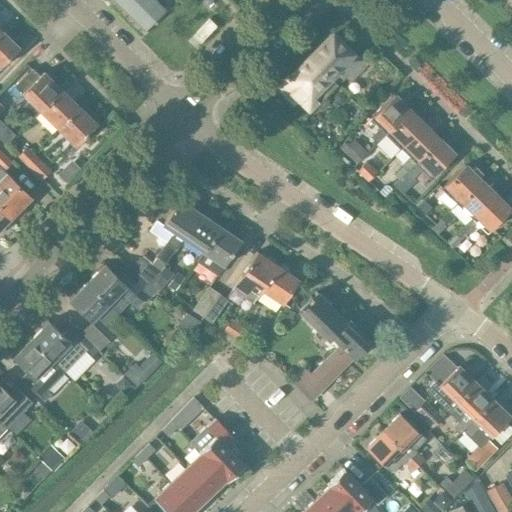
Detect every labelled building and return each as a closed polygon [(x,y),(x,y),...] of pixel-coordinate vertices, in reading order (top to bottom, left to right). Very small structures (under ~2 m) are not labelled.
[(162,9),(152,0),(112,0),(143,29),(162,9)] [(199,43),(216,26),(209,19),(192,36),(199,43)] [(0,66),(18,48),(0,31),(0,30),(0,66)] [(365,64),(352,51),(351,52),(342,43),(342,41),(337,36),(334,36),(332,33),(320,46),(317,46),(311,52),(311,54),(309,57),(336,83),(345,74),(350,79),(365,64)] [(328,91),(336,83),(309,57),(291,75),(289,74),(278,87),(294,103),(298,99),(310,110),(312,108),(323,108),(328,102),(328,91)] [(27,72),(14,86),(21,93),(29,100),(21,108),(32,118),(39,110),(40,111),(60,90),(42,72),(39,75),(32,69),(28,73),(27,72)] [(57,128),(78,106),(60,90),(40,111),(57,128)] [(385,133),(408,109),(393,94),(369,118),(385,133)] [(74,145),(95,124),(78,106),(57,128),(74,145)] [(399,148),(423,124),(408,109),(385,133),(399,148)] [(414,162),(438,139),(423,124),(399,148),(414,162)] [(353,139),(342,151),(355,163),(366,152),(353,139)] [(429,177),(453,153),(438,139),(414,162),(429,177)] [(22,161),(31,153),(25,147),(16,155),(22,161)] [(30,197),(2,171),(11,162),(0,151),(0,206),(10,217),(30,197)] [(48,170),(31,153),(22,161),(40,179),(48,170)] [(365,161),(355,170),(366,181),(376,172),(365,161)] [(455,203),(479,179),(464,164),(440,188),(455,203)] [(470,218),(494,194),(479,179),(455,203),(470,218)] [(453,235),(446,242),(451,247),(458,240),(467,231),(469,233),(477,225),(485,233),(509,209),(494,194),(470,218),(453,235)] [(182,237),(199,212),(179,198),(162,223),(172,230),(154,256),(164,263),(182,237)] [(423,200),(416,207),(423,213),(429,207),(423,200)] [(0,227),(10,217),(0,206),(0,227)] [(202,251),(219,226),(199,212),(182,237),(202,251)] [(447,212),(440,219),(445,224),(453,217),(447,212)] [(216,275),(239,240),(219,226),(202,251),(195,260),(216,275)] [(260,289),(276,265),(256,251),(234,286),(245,293),(252,283),(260,289)] [(139,257),(131,267),(150,282),(157,272),(139,257)] [(104,264),(86,282),(108,305),(117,313),(128,301),(134,307),(141,300),(135,294),(104,264)] [(282,303),(298,279),(276,265),(260,289),(282,303)] [(157,272),(150,282),(158,289),(166,279),(157,272)] [(175,274),(167,285),(174,290),(182,279),(175,274)] [(86,282),(68,300),(93,325),(82,335),(92,344),(99,351),(109,340),(105,336),(112,329),(106,324),(117,313),(108,305),(86,282)] [(145,284),(138,291),(145,298),(152,291),(145,284)] [(202,317),(218,293),(208,287),(192,311),(202,317)] [(312,396),(352,356),(354,358),(371,341),(348,318),(346,320),(317,291),(299,308),(329,338),(332,336),(340,344),(311,373),(304,367),(293,377),(312,396)] [(212,324),(228,300),(218,293),(202,317),(212,324)] [(229,335),(237,323),(230,318),(222,330),(229,335)] [(92,344),(82,335),(71,324),(61,334),(48,322),(30,340),(64,373),(92,344)] [(236,340),(244,328),(237,323),(229,335),(236,340)] [(64,373),(30,340),(12,358),(27,372),(20,379),(43,402),(51,394),(47,390),(64,373)] [(135,384),(146,372),(158,360),(151,353),(138,367),(133,363),(124,373),(135,384)] [(435,379),(424,389),(446,411),(455,401),(456,402),(475,382),(458,365),(439,384),(435,379)] [(117,382),(116,388),(122,394),(131,385),(122,377),(117,382)] [(455,401),(446,411),(457,421),(452,426),(458,432),(461,430),(462,430),(492,400),(475,382),(456,402),(455,401)] [(0,421),(6,428),(31,403),(15,387),(8,394),(0,385),(0,421)] [(440,417),(423,400),(413,410),(431,427),(440,417)] [(492,400),(462,430),(469,438),(479,447),(464,462),(474,471),(491,453),(495,448),(486,439),(490,436),(509,416),(492,400)] [(178,412),(170,421),(175,426),(184,418),(178,412)] [(426,441),(398,413),(381,430),(417,466),(424,459),(416,451),(426,441)] [(213,419),(190,441),(198,450),(227,480),(243,464),(227,447),(234,441),(213,419)] [(167,435),(175,426),(170,421),(161,429),(167,435)] [(79,425),(71,433),(79,441),(87,433),(79,425)] [(381,430),(365,447),(389,471),(392,471),(399,463),(402,463),(403,464),(411,472),(417,466),(381,430)] [(148,443),(139,451),(145,457),(153,448),(148,443)] [(63,458),(49,446),(38,458),(51,470),(63,458)] [(227,480),(198,450),(198,451),(199,452),(184,467),(209,493),(224,479),(226,480),(227,480)] [(136,466),(145,457),(139,451),(131,460),(136,466)] [(209,493),(184,467),(169,482),(194,508),(209,493)] [(343,468),(327,483),(354,511),(362,511),(374,501),(376,504),(386,495),(368,477),(359,485),(343,468)] [(446,477),(439,483),(453,497),(459,490),(446,477)] [(494,511),(477,481),(465,494),(475,511),(494,511)] [(189,511),(194,508),(169,482),(153,497),(166,511),(189,511)] [(354,511),(327,483),(326,484),(327,486),(313,500),(324,511),(352,511),(353,511),(352,511),(354,511)] [(511,503),(501,485),(487,493),(497,511),(511,503)] [(94,498),(99,503),(108,495),(102,489),(94,498)] [(324,511),(313,500),(299,511),(324,511)] [(432,502),(423,511),(424,511),(437,511),(440,510),(432,502)]
